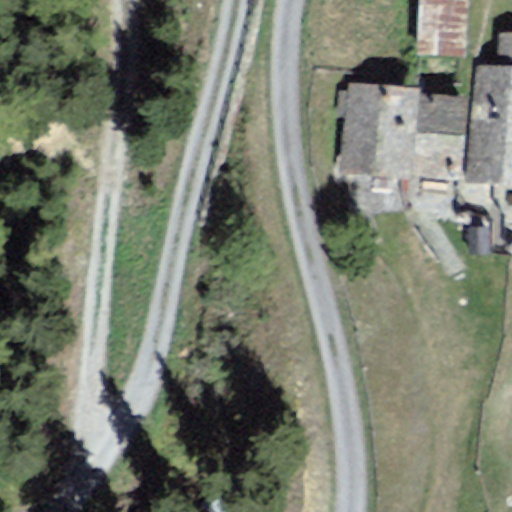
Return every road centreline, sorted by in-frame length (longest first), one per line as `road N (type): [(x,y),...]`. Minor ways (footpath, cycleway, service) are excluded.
road 1 (track): [(67,511),(85,490),(125,64),(123,0)]
road 2 (track): [(292,0),(284,65),(288,151),(348,444),(348,511)]
road 3 (track): [(90,413),(113,422),(132,417),(147,381),(237,0)]
